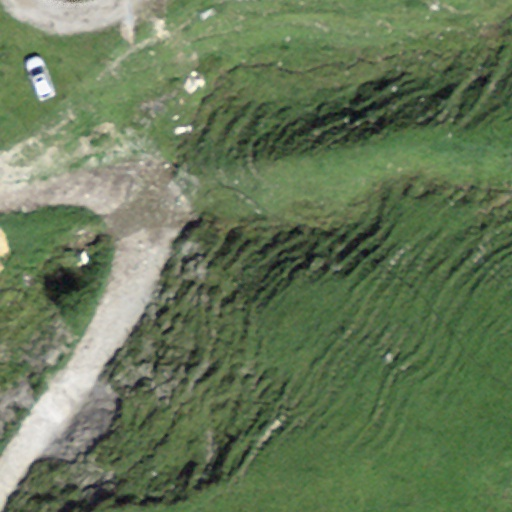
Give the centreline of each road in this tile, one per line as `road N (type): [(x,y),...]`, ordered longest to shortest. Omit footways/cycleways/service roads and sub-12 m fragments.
road 1 (track): [(0,462),(110,319),(130,258),(101,189),(0,190)]
road 2 (track): [(147,0),(85,25),(36,0)]
